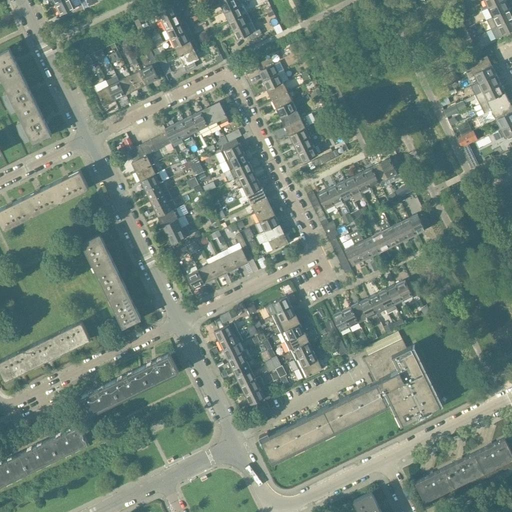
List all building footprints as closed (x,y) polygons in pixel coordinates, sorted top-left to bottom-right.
[(71,0),(63,0),(54,4),(60,15),(65,12),(67,17),(83,9),(81,4),(75,6),(71,0)] [(170,0),(155,7),(161,20),(176,13),(170,0)] [(240,0),(224,0),(219,3),(224,12),(242,3),(240,0)] [(483,0),(486,5),(480,8),(482,11),(504,0),(483,0)] [(506,0),(504,0),(482,11),(483,13),(488,10),(492,17),(510,9),(506,0)] [(242,3),(224,12),(228,21),(247,12),(242,3)] [(511,12),(510,9),(492,17),(486,20),(491,29),(511,18),(511,12)] [(180,11),(176,13),(161,20),(165,29),(185,19),(180,11)] [(247,12),(228,21),(233,30),(251,21),(247,12)] [(511,18),(491,29),(492,31),(493,31),(496,38),(511,30),(511,18)] [(185,19),(165,29),(170,38),(189,29),(185,19)] [(251,21),(233,30),(237,40),(248,34),(251,40),(262,34),(259,29),(256,31),(251,21)] [(189,29),(170,38),(174,47),(193,38),(189,29)] [(193,38),(174,47),(179,57),(194,50),(198,47),(193,38)] [(23,76),(17,64),(9,47),(0,51),(0,76),(4,85),(23,76)] [(194,50),(179,57),(186,71),(196,66),(194,61),(198,59),(194,50)] [(112,63),(119,59),(116,52),(108,56),(112,63)] [(81,59),(82,60),(85,67),(93,63),(89,55),(81,59)] [(487,55),(468,64),(472,71),(466,74),(467,76),(491,64),(487,55)] [(171,72),(167,62),(161,65),(165,75),(171,72)] [(283,82),(278,73),(274,64),(260,71),(264,80),(262,81),(267,90),(283,82)] [(491,64),(467,76),(469,78),(474,76),(478,83),(496,74),(491,64)] [(152,65),(140,70),(147,84),(158,78),(157,75),(154,70),(152,65)] [(140,70),(130,75),(136,89),(147,84),(140,70)] [(284,70),(278,73),(283,82),(289,79),(284,70)] [(476,95),(500,83),(496,74),(478,83),(480,87),(474,90),(476,95)] [(130,75),(119,81),(125,94),(136,89),(130,75)] [(38,106),(31,92),(23,76),(4,85),(19,115),(38,106)] [(125,94),(119,81),(117,76),(106,82),(108,86),(114,99),(125,94)] [(283,82),(267,90),(271,99),(287,91),(283,82)] [(500,83),(476,95),(477,97),(483,94),(486,101),(505,92),(500,83)] [(97,91),(104,105),(114,99),(108,86),(97,91)] [(287,91),(271,99),(276,108),(292,100),(287,91)] [(505,92),(486,101),(490,107),(484,110),(485,113),(509,101),(505,92)] [(292,100),(276,108),(280,117),(296,109),(292,100)] [(218,102),(210,106),(219,124),(228,120),(219,101),(218,102)] [(511,106),(509,101),(485,113),(486,115),(492,112),(495,119),(511,110),(511,106)] [(52,134),(45,121),(38,106),(19,115),(33,144),(52,134)] [(210,106),(201,111),(210,129),(219,124),(210,106)] [(296,109),(280,117),(284,126),(300,118),(296,109)] [(494,131),(511,122),(511,110),(495,119),(498,126),(493,128),(494,131)] [(201,111),(192,115),(199,130),(201,133),(210,129),(201,111)] [(199,130),(192,115),(183,120),(190,134),(199,130)] [(300,118),(284,126),(289,135),(305,127),(310,125),(305,115),(300,118)] [(183,120),(180,121),(174,124),(181,138),(190,134),(183,120)] [(511,122),(494,131),(495,133),(501,131),(504,138),(506,137),(508,139),(511,137),(511,122)] [(171,125),(165,128),(166,132),(172,143),(174,147),(183,143),(181,138),(174,124),(171,125)] [(293,144),(309,136),(314,134),(310,125),(305,127),(289,135),(293,144)] [(238,129),(224,136),(227,142),(236,138),(241,135),(238,129)] [(172,143),(166,132),(161,135),(167,145),(171,143),(172,143)] [(167,145),(161,135),(156,137),(161,148),(165,146),(167,145)] [(221,142),(217,143),(218,146),(227,142),(224,136),(219,138),(221,142)] [(309,136),(293,144),(298,153),(314,145),(309,136)] [(156,137),(150,140),(156,151),(161,148),(156,137)] [(238,143),(236,138),(227,142),(218,146),(218,147),(220,151),(225,161),(244,152),(239,143),(240,143),(239,142),(238,143)] [(150,140),(145,142),(150,153),(156,151),(150,140)] [(482,155),(489,151),(485,141),(477,145),(482,155)] [(145,142),(140,145),(145,156),(150,153),(145,142)] [(174,149),(171,143),(167,145),(165,146),(168,152),(174,149)] [(123,144),(116,147),(121,156),(127,153),(123,144)] [(140,145),(134,148),(139,158),(145,156),(140,145)] [(314,145),(298,153),(302,162),(318,154),(314,145)] [(150,153),(145,156),(139,158),(134,148),(128,150),(134,161),(132,162),(132,163),(136,171),(154,163),(150,153)] [(244,152),(225,161),(229,170),(248,161),(244,152)] [(203,172),(199,162),(197,157),(196,157),(192,160),(188,161),(191,167),(195,175),(203,172)] [(390,157),(381,162),(388,178),(398,174),(390,157)] [(182,164),(180,165),(183,171),(191,167),(188,161),(187,162),(182,164)] [(248,161),(229,170),(234,179),(253,170),(248,161)] [(381,162),(371,166),(379,183),(388,178),(381,162)] [(154,163),(136,171),(141,180),(159,172),(154,163)] [(371,166),(363,171),(370,187),(379,183),(371,166)] [(80,170),(63,178),(51,184),(60,202),(89,188),(80,170)] [(253,170),(234,179),(238,188),(243,186),(257,179),(253,170)] [(363,171),(354,175),(361,191),(370,187),(363,171)] [(159,172),(141,180),(145,189),(163,181),(159,172)] [(204,173),(199,176),(201,181),(207,179),(204,173)] [(354,175),(345,180),(352,196),(361,191),(354,175)] [(195,177),(189,179),(193,187),(198,184),(195,177)] [(257,179),(243,186),(247,195),(261,188),(257,179)] [(345,180),(336,184),(344,200),(352,196),(345,180)] [(163,181),(145,189),(149,198),(168,190),(163,181)] [(410,182),(396,190),(399,196),(413,188),(410,182)] [(51,184),(35,191),(23,197),(32,216),(60,202),(51,184)] [(336,184),(327,188),(334,204),(344,200),(336,184)] [(261,188),(247,195),(251,204),(266,197),(261,188)] [(327,188),(317,193),(325,209),(334,204),(327,188)] [(168,190),(149,198),(154,207),(172,199),(168,190)] [(204,194),(198,197),(201,203),(206,200),(204,194)] [(23,197),(7,205),(0,208),(0,221),(4,229),(32,216),(23,197)] [(266,197),(251,204),(256,213),(270,206),(266,197)] [(172,199),(154,207),(158,216),(176,207),(172,199)] [(215,199),(209,202),(213,211),(219,208),(215,199)] [(208,203),(200,207),(205,215),(212,212),(208,203)] [(274,215),(270,206),(256,213),(260,222),(274,215)] [(176,207),(158,216),(163,225),(177,218),(181,216),(176,207)] [(221,211),(214,214),(217,220),(223,217),(221,211)] [(212,213),(207,215),(211,224),(216,221),(212,213)] [(417,213),(408,218),(416,234),(425,229),(417,213)] [(279,224),(274,215),(260,222),(264,231),(279,224)] [(177,218),(163,225),(167,234),(181,227),(177,218)] [(326,218),(320,222),(325,231),(335,226),(333,221),(328,223),(326,218)] [(408,218),(399,222),(406,238),(416,234),(408,218)] [(242,220),(236,223),(239,229),(244,226),(242,220)] [(399,222),(390,226),(398,243),(406,238),(399,222)] [(398,243),(390,226),(388,223),(379,228),(381,231),(389,247),(398,243)] [(283,232),(279,224),(264,231),(261,232),(265,241),(283,232)] [(181,227),(167,234),(171,243),(171,244),(186,236),(181,227)] [(211,234),(209,235),(211,240),(221,235),(218,230),(211,234)] [(250,230),(244,233),(247,239),(253,236),(250,230)] [(381,231),(372,235),(380,251),(389,247),(381,231)] [(283,232),(265,241),(270,251),(288,242),(287,241),(283,232)] [(100,233),(81,242),(95,270),(113,261),(100,233)] [(371,256),(363,239),(361,235),(352,240),(354,244),(362,260),(371,256)] [(372,235),(363,239),(371,256),(380,251),(372,235)] [(206,237),(199,240),(201,245),(208,242),(206,237)] [(248,242),(251,248),(257,245),(254,239),(248,242)] [(196,241),(186,246),(190,254),(200,249),(196,241)] [(354,244),(345,248),(352,265),(362,260),(354,244)] [(186,246),(180,249),(183,255),(189,252),(186,246)] [(240,248),(230,253),(237,267),(247,262),(248,261),(246,258),(244,254),(242,249),(241,248),(240,248)] [(237,267),(230,253),(219,259),(225,272),(237,267)] [(225,272),(219,259),(217,255),(207,260),(208,264),(215,277),(225,272)] [(263,256),(257,259),(261,268),(268,265),(263,256)] [(113,261),(95,270),(109,298),(127,289),(113,261)] [(215,277),(208,264),(198,269),(204,282),(215,277)] [(187,274),(190,282),(193,288),(194,288),(194,287),(204,282),(198,269),(187,274)] [(405,279),(395,284),(403,300),(413,295),(405,279)] [(395,284),(386,288),(394,304),(403,300),(395,284)] [(386,288),(377,292),(385,309),(387,312),(396,308),(394,304),(386,288)] [(127,289),(109,298),(123,327),(141,318),(127,289)] [(377,292),(369,297),(377,313),(385,309),(377,292)] [(272,304),(276,312),(291,305),(287,297),(286,296),(272,303),(272,304)] [(369,297),(360,301),(367,317),(377,313),(369,297)] [(360,301),(351,306),(358,322),(367,317),(360,301)] [(245,305),(250,314),(256,311),(251,302),(245,305)] [(291,305),(276,312),(272,314),(276,323),(295,314),(291,305)] [(351,306),(341,310),(349,326),(358,322),(351,306)] [(223,322),(233,317),(230,310),(220,316),(223,322)] [(341,310),(332,315),(340,331),(349,326),(341,310)] [(295,314),(276,323),(281,332),(299,323),(295,314)] [(81,320),(53,334),(62,352),(90,338),(81,320)] [(229,324),(214,331),(214,332),(215,332),(219,340),(233,333),(238,331),(234,322),(229,325),(229,324)] [(285,341),(304,332),(299,323),(281,332),(285,341)] [(233,333),(219,340),(223,349),(237,342),(242,340),(238,331),(233,333)] [(368,355),(402,339),(400,336),(398,331),(364,348),(367,353),(368,355)] [(308,341),(304,332),(285,341),(289,350),(308,341)] [(53,334),(25,348),(34,366),(62,352),(53,334)] [(386,402),(393,398),(399,409),(397,410),(403,422),(413,418),(420,414),(421,415),(425,413),(424,412),(432,408),(441,404),(412,345),(406,347),(402,338),(402,339),(368,355),(363,357),(376,384),(261,440),(264,446),(271,461),(387,404),(386,402)] [(294,359),(313,350),(308,341),(289,350),(294,359)] [(237,342),(223,349),(227,358),(242,351),(237,342)] [(25,348),(0,359),(0,368),(5,380),(34,366),(25,348)] [(313,350),(294,359),(298,368),(317,359),(313,350)] [(242,351),(227,358),(232,367),(246,360),(242,351)] [(169,353),(147,364),(139,368),(148,386),(178,372),(169,353)] [(281,366),(277,356),(271,359),(275,369),(281,366)] [(270,372),(275,369),(271,359),(265,362),(270,372)] [(317,359),(298,368),(303,378),(322,368),(321,368),(317,359)] [(246,360),(232,367),(236,376),(251,369),(246,360)] [(139,368),(118,378),(110,382),(119,400),(148,386),(139,368)] [(251,369),(236,376),(241,385),(255,378),(251,369)] [(255,378),(241,385),(245,395),(264,385),(259,376),(255,378)] [(110,382),(88,392),(81,396),(90,415),(119,400),(110,382)] [(264,385),(260,387),(245,395),(249,403),(249,404),(256,400),(258,404),(266,400),(266,399),(270,397),(264,385)] [(266,400),(258,404),(262,412),(270,408),(267,402),(266,400)] [(79,424),(62,432),(49,438),(58,457),(88,442),(79,424)] [(491,443),(487,445),(487,446),(475,452),(484,471),(511,456),(511,452),(510,448),(509,445),(505,437),(492,444),(491,443)] [(49,438),(33,446),(20,452),(29,471),(58,457),(49,438)] [(20,452),(3,461),(0,462),(0,485),(29,471),(20,452)] [(462,457),(457,459),(458,460),(445,466),(454,485),(484,471),(475,452),(462,458),(462,457)] [(428,475),(416,481),(415,481),(424,500),(454,485),(445,466),(433,473),(432,471),(428,473),(428,475)] [(381,511),(371,491),(353,500),(359,511),(381,511)]
